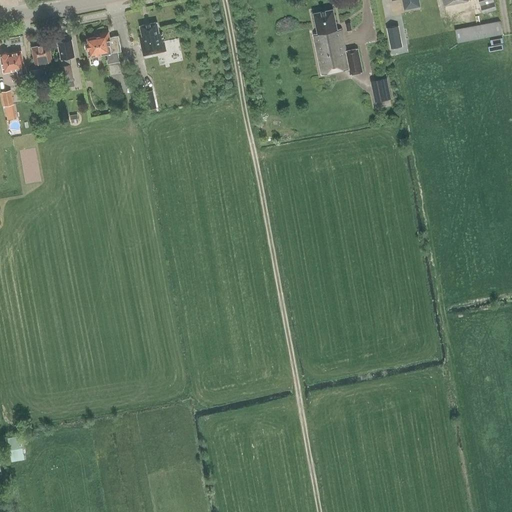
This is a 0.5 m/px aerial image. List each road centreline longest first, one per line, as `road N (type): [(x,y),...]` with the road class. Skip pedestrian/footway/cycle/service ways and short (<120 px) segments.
road 1 (track): [(319,511),(224,0)]
road 2 (track): [(397,54),(479,511)]
